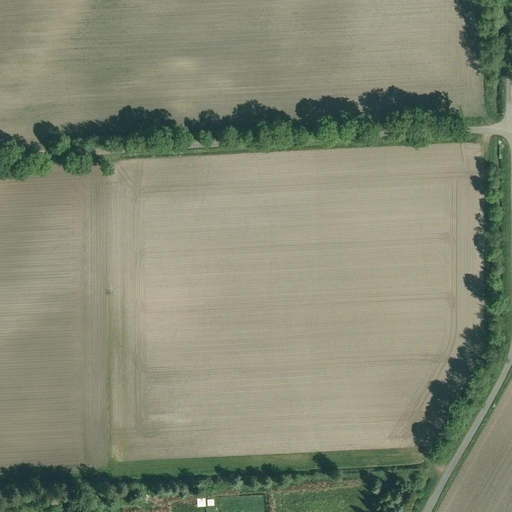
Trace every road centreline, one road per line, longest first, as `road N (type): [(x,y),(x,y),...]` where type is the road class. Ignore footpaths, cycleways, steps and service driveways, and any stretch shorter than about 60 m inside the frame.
road 1 (unclassified): [(511,132),(504,125),(0,155)]
road 2 (track): [(511,252),(503,0)]
road 3 (track): [(428,511),(501,381),(511,339)]
